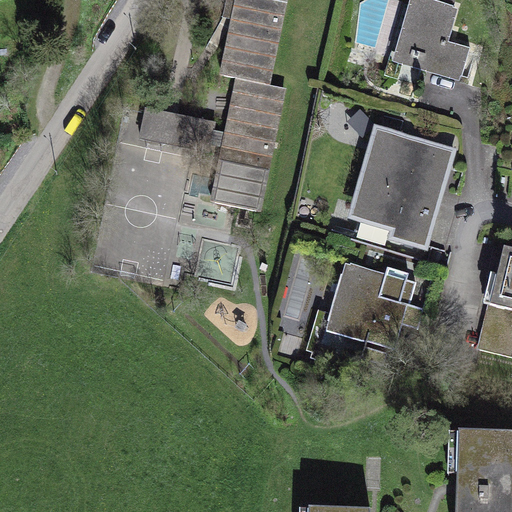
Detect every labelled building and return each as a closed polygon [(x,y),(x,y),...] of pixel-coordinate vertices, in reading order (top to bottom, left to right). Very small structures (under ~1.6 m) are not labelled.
[(287,0),(235,0),(220,77),(236,80),(225,133),(222,149),(210,203),(262,214),(287,90),(270,87),(287,0)] [(463,14),(410,1),(394,66),(468,84),(477,50),(455,45),(463,14)] [(216,131),(217,123),(146,109),(140,141),(211,155),(212,147),(216,131)] [(225,133),(216,131),(212,147),(222,149),(225,133)] [(453,154),(374,132),(350,217),(394,229),(391,237),(427,247),(453,154)] [(511,257),(500,255),(489,307),(511,311),(511,257)] [(416,285),(345,268),(329,333),(400,350),(416,285)] [(314,337),(325,340),(335,300),(325,297),(314,337)] [(511,511),(511,441),(458,440),(455,511),(511,511)]
